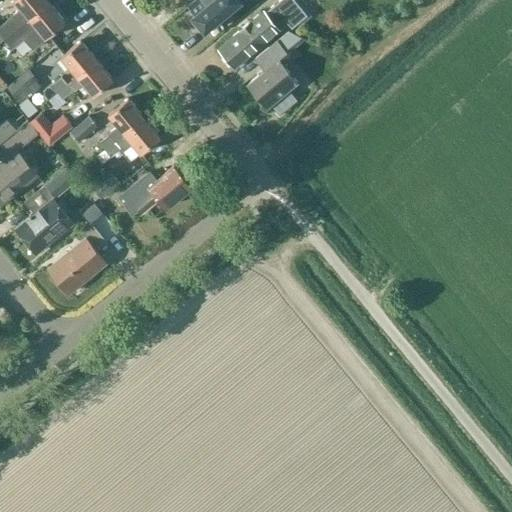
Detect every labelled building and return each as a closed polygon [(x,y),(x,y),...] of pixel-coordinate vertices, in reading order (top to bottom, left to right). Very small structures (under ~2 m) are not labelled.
[(15,0),(22,7),(0,25),(0,34),(5,40),(10,35),(50,2),(47,0),(15,0)] [(193,0),(188,4),(196,13),(193,16),(195,19),(193,21),(201,29),(203,28),(205,30),(241,0),(193,0)] [(265,9),(252,20),(219,47),(235,66),(268,39),(288,23),(291,28),(306,16),(292,0),(282,0),(267,13),(265,9)] [(50,2),(10,35),(15,42),(26,33),(36,46),(66,22),(50,2)] [(78,76),(97,60),(81,41),(62,57),(77,75),(78,76)] [(268,105),(298,80),(282,61),(286,57),(274,42),(260,54),(270,65),(249,82),(268,105)] [(27,63),(38,78),(60,62),(49,48),(27,63)] [(94,96),(113,80),(97,60),(78,76),(77,75),(68,82),(69,84),(58,93),(63,99),(84,83),(94,96)] [(9,86),(21,101),(31,93),(27,89),(39,79),(31,69),(9,86)] [(69,84),(68,82),(62,76),(51,85),(58,93),(69,84)] [(19,105),(29,117),(37,110),(27,98),(19,105)] [(98,157),(145,118),(129,99),(110,115),(118,125),(108,134),(109,135),(99,143),(105,150),(97,157),(98,157)] [(30,121),(31,122),(39,132),(49,144),(72,125),(63,114),(51,124),(41,112),(30,121)] [(89,115),(69,131),(78,142),(98,126),(89,115)] [(0,141),(16,128),(7,117),(0,122),(0,141)] [(141,153),(161,138),(145,118),(98,157),(104,164),(120,151),(122,153),(133,144),(141,153)] [(22,146),(29,141),(39,132),(31,122),(21,131),(0,147),(0,155),(4,160),(0,163),(0,205),(37,175),(21,156),(27,152),(22,146)] [(167,207),(191,187),(173,165),(156,179),(150,172),(120,197),(127,205),(134,213),(138,210),(141,215),(161,199),(167,207)] [(53,199),(76,181),(65,168),(24,201),(35,213),(16,229),(36,254),(73,223),(53,199)] [(92,188),(88,191),(95,199),(99,196),(100,198),(120,182),(111,171),(91,187),(92,188)] [(105,196),(97,202),(102,208),(110,202),(105,196)] [(94,203),(81,214),(89,223),(89,222),(101,213),(94,203)] [(96,251),(106,242),(89,222),(89,223),(78,231),(85,239),(49,269),(69,294),(106,263),(96,251)]
